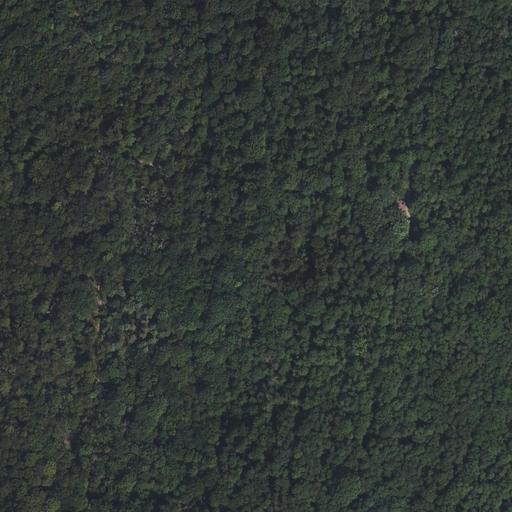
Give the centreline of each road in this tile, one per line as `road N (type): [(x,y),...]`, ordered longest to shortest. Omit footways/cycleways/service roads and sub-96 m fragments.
road 1 (track): [(0,131),(511,230)]
road 2 (track): [(353,511),(447,0)]
road 3 (unknown): [(99,511),(88,147),(93,67),(71,0)]
